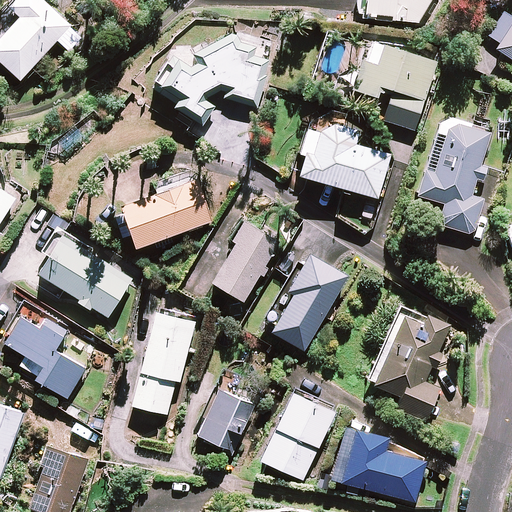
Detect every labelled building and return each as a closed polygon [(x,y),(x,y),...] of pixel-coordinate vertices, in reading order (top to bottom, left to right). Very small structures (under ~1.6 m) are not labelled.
[(70,28),(38,0),(19,0),(9,11),(20,21),(0,43),(0,65),(20,83),(70,28)] [(360,0),(359,21),(419,24),(432,0),(360,0)] [(511,13),(507,10),(488,38),(500,46),(496,52),(511,63),(511,13)] [(248,60),(235,40),(232,36),(196,59),(199,63),(188,70),(170,58),(152,87),(177,103),(171,112),(201,131),(216,108),(207,103),(219,95),(226,96),(224,103),(258,109),(269,64),(248,60)] [(435,65),(371,44),(364,66),(360,65),(351,93),(377,102),(380,92),(391,96),(383,122),(414,132),(435,65)] [(473,199),(477,181),(483,183),(486,169),(481,168),(489,135),(440,123),(427,175),(424,174),(417,199),(443,206),(438,227),(473,236),(482,202),(473,199)] [(358,135),(324,126),(321,138),(306,134),(299,158),(305,159),(299,180),(378,201),(389,157),(354,148),(358,135)] [(84,140),(75,129),(52,147),(60,158),(84,140)] [(212,224),(192,171),(152,186),(156,198),(121,211),(136,252),(212,224)] [(0,224),(14,202),(0,192),(0,224)] [(48,228),(54,232),(41,253),(51,259),(39,277),(78,302),(77,304),(90,313),(91,310),(107,320),(132,282),(96,259),(99,254),(66,233),(71,224),(56,215),(48,228)] [(279,244),(245,223),(232,244),(236,246),(211,286),(242,305),(279,244)] [(264,322),(276,328),(272,335),(303,354),(346,280),(309,258),(303,269),(297,265),(264,322)] [(424,384),(431,369),(435,371),(441,356),(437,354),(447,330),(399,310),(368,383),(374,385),(373,388),(401,400),(396,411),(425,424),(439,391),(424,384)] [(195,324),(156,314),(132,408),(166,417),(175,382),(179,383),(195,324)] [(40,330),(20,319),(5,347),(25,358),(19,368),(37,378),(35,383),(67,401),(84,370),(54,354),(66,332),(45,320),(40,330)] [(254,408),(219,392),(197,438),(231,454),(254,408)] [(334,416),(292,396),(261,463),(302,482),(334,416)] [(24,415),(0,406),(0,480),(1,481),(24,415)] [(386,441),(354,434),(342,485),(414,503),(424,464),(383,454),(386,441)] [(70,511),(87,462),(48,449),(33,495),(28,510),(34,511),(70,511)]
